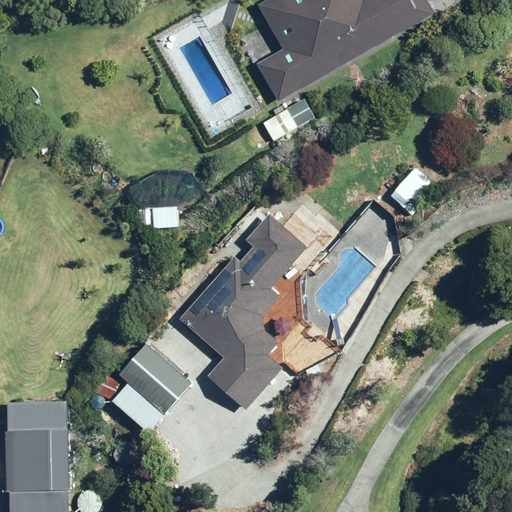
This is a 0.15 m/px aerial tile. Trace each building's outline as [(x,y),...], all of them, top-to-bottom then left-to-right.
[(279,103),(369,53),(376,67),(396,56),(388,41),(436,14),(428,0),(262,0),(256,4),(282,52),(258,66),(279,103)] [(299,127),(288,108),(261,123),(272,143),(299,127)] [(183,311),(227,352),(204,377),(244,413),(286,367),(296,376),(327,342),(270,291),(308,250),(267,212),(240,241),(247,247),(235,260),(232,257),(183,311)] [(192,386),(143,343),(117,374),(127,382),(108,404),(147,438),(192,386)] [(68,511),(67,403),(6,403),(7,511),(68,511)]
